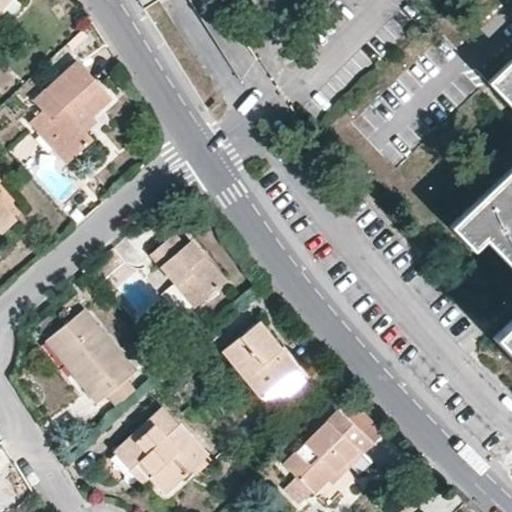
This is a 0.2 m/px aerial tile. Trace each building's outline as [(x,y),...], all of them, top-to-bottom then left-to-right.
[(511,319),(494,337),(511,356),(511,60),(488,82),(511,107),(511,166),(451,225),(472,248),(483,237),(511,267),(511,319)] [(27,123),(36,133),(45,124),(74,156),(92,139),(86,131),(80,125),(92,115),(110,98),(90,76),(76,61),(32,101),(41,110),(27,123)] [(80,125),(86,131),(97,121),(92,115),(80,125)] [(45,124),(36,133),(65,164),(74,156),(45,124)] [(0,233),(15,220),(0,202),(0,233)] [(149,252),(176,281),(196,304),(225,278),(204,253),(190,237),(183,243),(173,231),(149,252)] [(196,304),(176,281),(165,291),(185,314),(196,304)] [(70,318),(53,333),(79,366),(72,371),(97,401),(106,393),(116,405),(137,388),(127,375),(135,368),(84,307),(70,318)] [(257,320),(222,349),(273,409),(308,380),(287,355),(257,320)] [(79,366),(53,333),(46,339),(72,371),(79,366)] [(328,398),(338,409),(368,437),(380,426),(340,386),(328,398)] [(113,450),(129,468),(139,458),(152,473),(151,474),(166,490),(207,453),(161,404),(113,450)] [(368,437),(338,409),(283,462),(296,475),(284,486),(299,502),(310,490),(313,492),(357,448),(361,452),(367,447),(372,442),(368,437)] [(139,458),(129,468),(136,475),(142,482),(151,474),(152,473),(139,458)]
